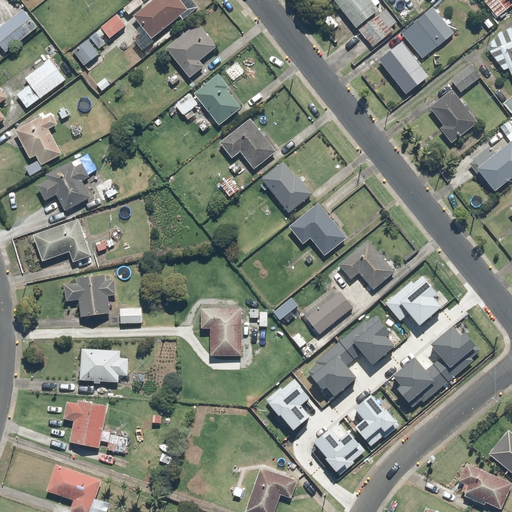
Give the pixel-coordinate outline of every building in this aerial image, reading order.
[(154,38),(189,8),(182,0),(154,0),(136,16),(144,25),(139,29),(143,34),(136,40),(144,50),(156,40),(154,38)] [(335,0),(375,49),(399,30),(394,25),(399,21),(388,8),(383,12),(378,5),(383,1),(381,0),(335,0)] [(499,17),(511,5),(511,0),(485,0),(485,1),(499,17)] [(458,30),(436,4),(403,32),(426,58),(458,30)] [(0,44),(7,53),(38,27),(24,9),(0,28),(0,44)] [(118,14),(94,35),(99,41),(108,34),(111,38),(127,25),(118,14)] [(510,68),(511,72),(511,17),(498,23),(502,32),(489,46),(506,70),(510,68)] [(219,46),(199,22),(167,49),(191,77),(205,65),(201,61),(219,46)] [(90,39),(74,51),(86,67),(102,55),(90,39)] [(431,75),(403,41),(380,59),(408,94),(431,75)] [(29,108),(67,79),(52,59),(26,78),(31,85),(18,94),(29,108)] [(482,77),(471,64),(452,80),(462,93),(482,77)] [(231,85),(221,73),(196,94),(222,125),(244,106),(228,88),(231,85)] [(0,104),(10,97),(0,84),(0,122),(6,117),(0,109),(0,104)] [(480,122),(453,89),(432,107),(446,125),(442,128),(454,143),(480,122)] [(53,112),(17,130),(31,158),(37,155),(43,166),(64,155),(50,129),(59,125),(53,112)] [(279,150),(252,117),(221,142),(235,158),(242,153),(255,169),(279,150)] [(511,142),(510,143),(498,128),(484,138),(491,146),(475,158),(477,160),(472,164),(481,177),(485,174),(498,191),(511,179),(511,142)] [(48,200),(57,194),(68,211),(93,196),(83,181),(94,175),(81,155),(48,176),(50,178),(39,185),(48,200)] [(284,160),(263,178),(291,213),(316,193),(303,176),(299,179),(284,160)] [(231,177),(222,184),(232,197),(241,190),(231,177)] [(111,178),(95,187),(105,202),(120,192),(111,178)] [(349,237),(320,203),(291,226),(305,243),(312,238),(327,255),(349,237)] [(81,218),(34,234),(43,261),(71,251),(74,261),(93,255),(81,218)] [(397,270),(369,237),(339,263),(353,279),(360,273),(375,290),(397,270)] [(68,301),(81,300),(82,316),(111,313),(110,294),(117,294),(116,278),(108,279),(108,272),(79,274),(79,283),(67,284),(68,301)] [(424,284),(421,280),(392,302),(405,319),(417,310),(425,320),(450,301),(444,293),(447,291),(436,275),(424,284)] [(354,307),(336,285),(302,312),(320,334),(354,307)] [(300,304),(293,296),(275,312),(282,320),(300,304)] [(122,308),(122,323),(143,323),(143,308),(122,308)] [(244,309),(204,309),(204,329),(212,329),(212,354),(244,354),(244,309)] [(384,309),(349,336),(366,358),(374,351),(381,361),(408,340),(384,309)] [(462,366),(489,345),(476,327),(471,331),(464,321),(437,342),(445,353),(450,350),(462,366)] [(344,340),(309,367),(328,391),(336,385),(341,392),(369,371),(344,340)] [(122,349),(83,348),(82,380),(96,381),(96,382),(102,383),(103,381),(120,381),(120,375),(129,375),(130,358),(121,358),(122,349)] [(415,405),(453,376),(441,362),(434,368),(426,357),(404,374),(412,384),(404,390),(415,405)] [(305,375),(274,399),(298,430),(321,413),(311,400),(320,393),(305,375)] [(374,441),(406,417),(383,388),(362,404),(373,418),(362,426),(374,441)] [(101,448),(109,405),(81,400),(80,404),(69,402),(66,419),(76,421),(72,442),(101,448)] [(201,410),(199,424),(217,426),(219,412),(201,410)] [(316,440),(338,469),(370,445),(358,430),(347,438),(337,424),(316,440)] [(511,471),(511,430),(509,428),(489,454),(511,471)] [(511,487),(511,480),(468,461),(460,480),(466,482),(462,490),(466,492),(465,496),(486,505),(488,502),(503,508),(511,487)] [(103,479),(58,464),(49,491),(75,499),(71,510),(78,511),(92,511),(93,510),(100,511),(104,511),(108,499),(97,495),(103,479)] [(300,479),(263,466),(247,511),(248,511),(275,511),(282,494),(294,498),(300,479)]
